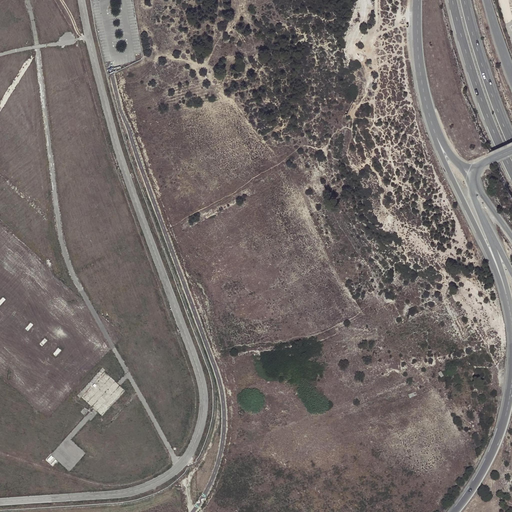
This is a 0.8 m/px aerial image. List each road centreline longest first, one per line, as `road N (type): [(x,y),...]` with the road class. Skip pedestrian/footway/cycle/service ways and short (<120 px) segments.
road 1 (trunk): [(430,120),(501,290),(511,356)]
road 2 (trunk): [(452,0),(511,170)]
road 3 (primary): [(511,370),(493,451),(455,511)]
road 4 (trunk): [(511,141),(464,0)]
road 5 (trunk): [(417,0),(430,120)]
